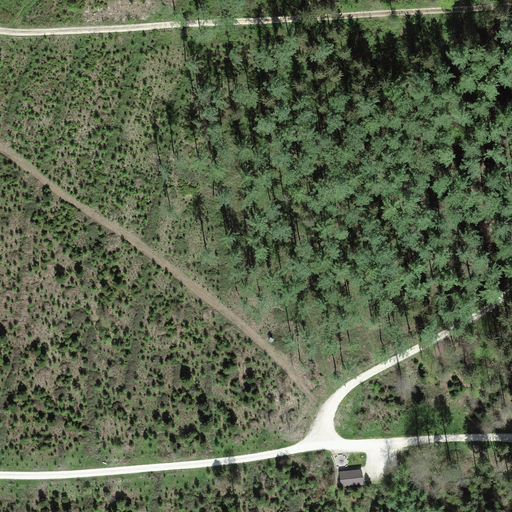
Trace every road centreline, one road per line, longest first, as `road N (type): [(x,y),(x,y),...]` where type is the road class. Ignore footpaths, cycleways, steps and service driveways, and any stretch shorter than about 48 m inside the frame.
road 1 (track): [(0,476),(511,438)]
road 2 (track): [(6,33),(511,6)]
road 3 (track): [(511,285),(337,396),(324,446)]
